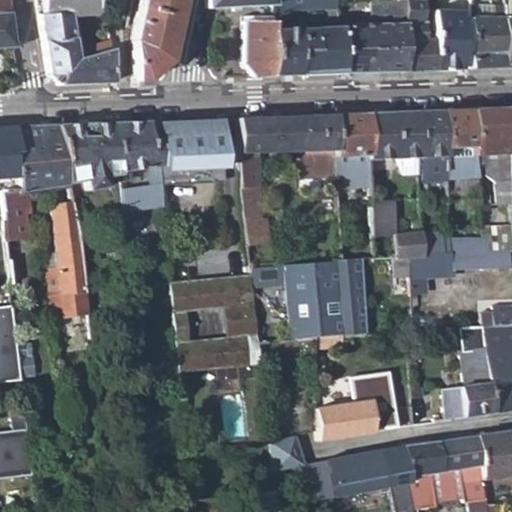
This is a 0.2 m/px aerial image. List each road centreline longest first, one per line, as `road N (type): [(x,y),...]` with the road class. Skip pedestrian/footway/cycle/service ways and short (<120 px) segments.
road 1 (residential): [(183,100),(511,89)]
road 2 (residential): [(511,421),(324,451)]
road 3 (residential): [(34,108),(183,100)]
